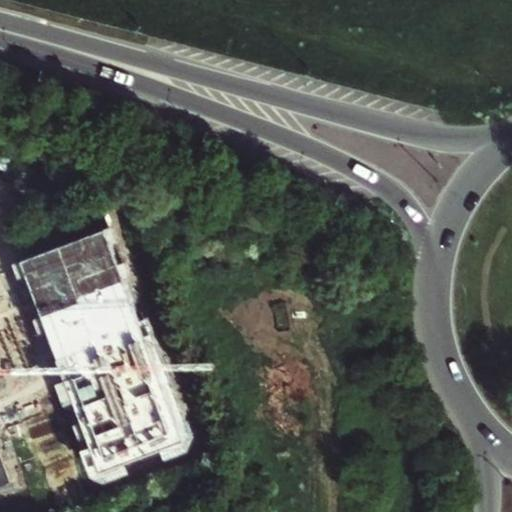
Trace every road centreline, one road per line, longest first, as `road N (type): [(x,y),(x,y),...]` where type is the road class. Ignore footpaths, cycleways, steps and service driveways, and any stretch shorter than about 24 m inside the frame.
road 1 (trunk): [(511,133),(414,132),(20,32)]
road 2 (trunk): [(20,32),(255,123),(369,177),(407,211),(436,272)]
road 3 (trunk): [(511,144),(469,187),(436,272)]
road 4 (trunk): [(436,272),(437,333),(464,403)]
